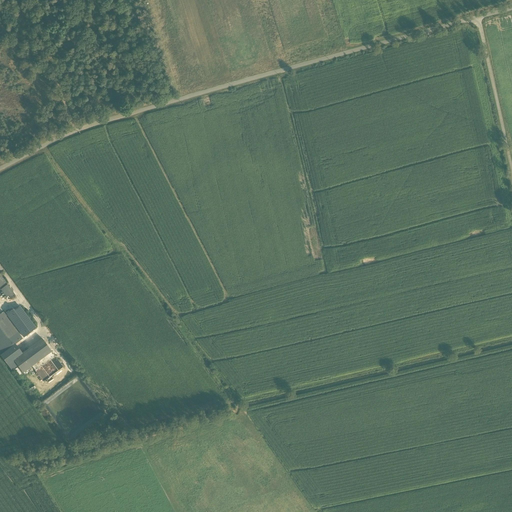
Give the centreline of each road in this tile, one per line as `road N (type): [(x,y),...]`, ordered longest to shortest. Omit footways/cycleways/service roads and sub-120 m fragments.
road 1 (unclassified): [(0,168),(93,123),(477,17)]
road 2 (unclassified): [(511,172),(477,17)]
road 3 (track): [(74,131),(30,0)]
